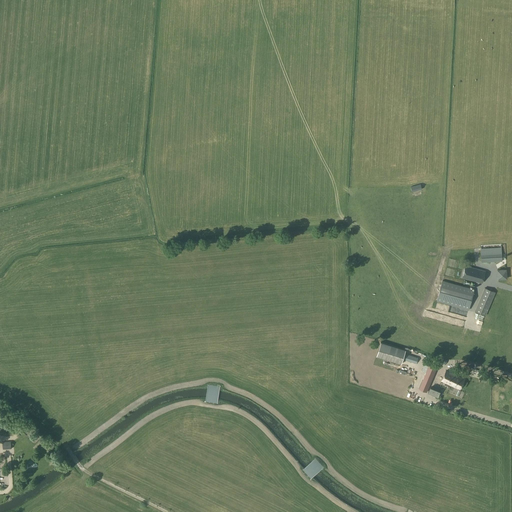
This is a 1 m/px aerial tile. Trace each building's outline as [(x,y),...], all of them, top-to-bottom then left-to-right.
[(481,262),(502,261),(501,244),(480,245),(481,262)] [(462,277),(482,283),(486,271),(465,265),(462,277)] [(442,280),(436,301),(469,310),(474,289),(442,280)] [(485,288),(475,311),(485,315),(495,292),(485,288)] [(404,353),(406,350),(381,342),(376,356),(401,364),(403,359),(416,363),(418,358),(404,353)] [(422,362),(418,374),(423,376),(427,364),(422,362)] [(426,372),(434,375),(437,368),(429,364),(426,372)] [(451,385),(455,375),(446,371),(441,381),(451,385)] [(427,392),(434,375),(426,372),(423,379),(418,388),(427,392)] [(455,375),(451,385),(460,389),(461,386),(463,383),(464,379),(455,375)] [(438,397),(440,391),(441,389),(431,386),(430,387),(428,393),(438,397)]
